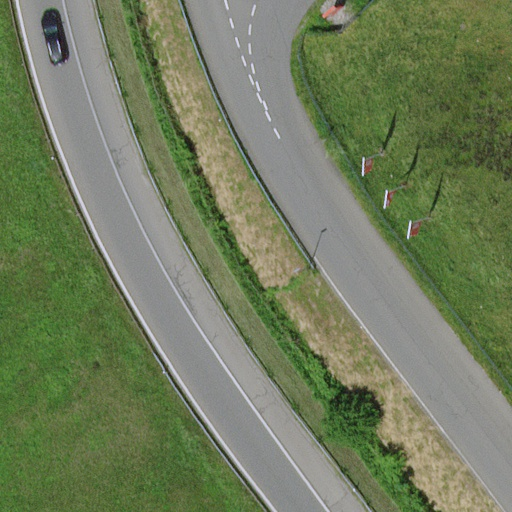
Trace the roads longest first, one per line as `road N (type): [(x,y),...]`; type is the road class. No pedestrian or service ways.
road 1 (motorway): [(306,511),(145,278),(89,158),(41,0)]
road 2 (unclassified): [(511,460),(337,226),(243,58),(222,0)]
